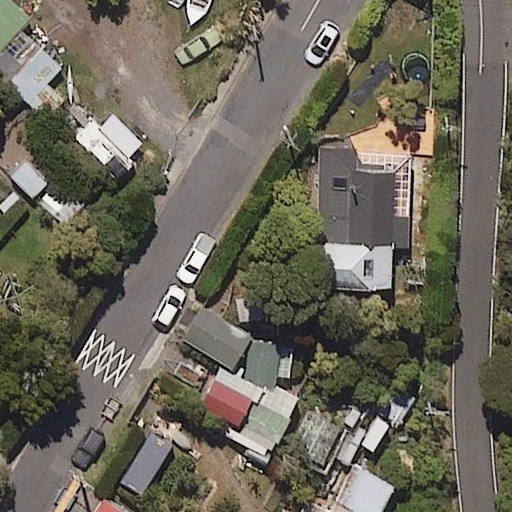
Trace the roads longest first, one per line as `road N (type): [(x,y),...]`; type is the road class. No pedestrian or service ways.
road 1 (residential): [(17,511),(319,0)]
road 2 (residential): [(479,0),(480,511)]
